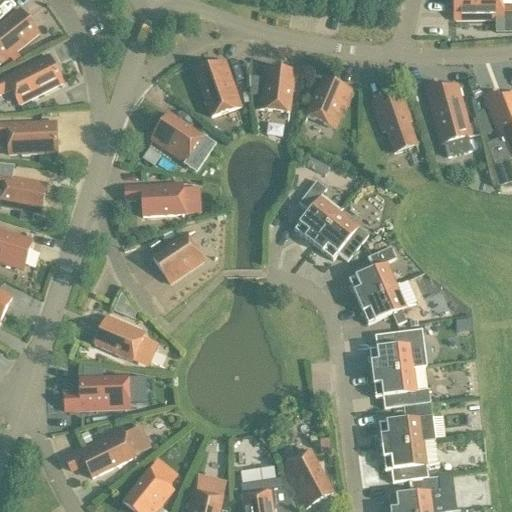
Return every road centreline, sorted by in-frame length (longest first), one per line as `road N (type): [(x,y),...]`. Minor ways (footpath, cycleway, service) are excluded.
road 1 (residential): [(269,276),(315,295),(331,320),(355,511)]
road 2 (residential): [(401,56),(278,36),(163,0)]
road 3 (residential): [(20,404),(93,184)]
road 4 (residential): [(104,149),(86,52),(54,0)]
road 5 (residential): [(147,309),(116,259),(93,184)]
road 6 (residential): [(75,511),(20,404)]
